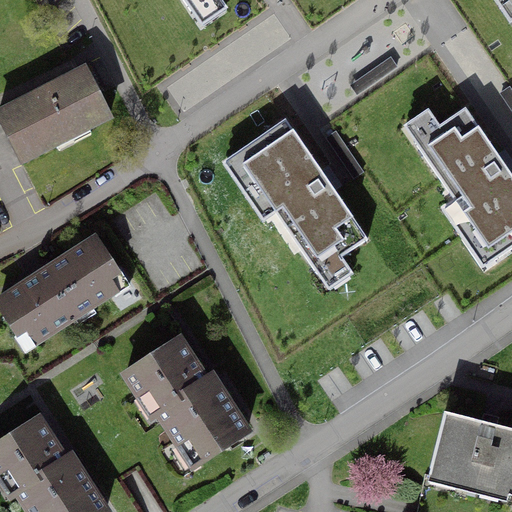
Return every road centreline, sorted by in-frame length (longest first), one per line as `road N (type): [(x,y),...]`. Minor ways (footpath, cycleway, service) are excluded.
road 1 (residential): [(154,153),(306,452)]
road 2 (residential): [(154,153),(381,0)]
road 3 (residential): [(511,313),(306,452)]
road 4 (residential): [(0,249),(154,153)]
road 5 (residential): [(78,0),(154,153)]
